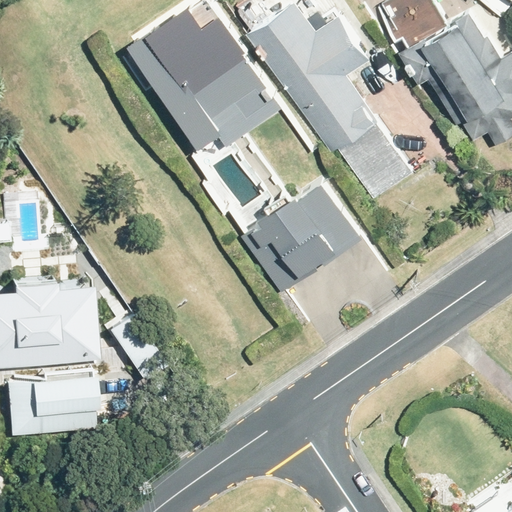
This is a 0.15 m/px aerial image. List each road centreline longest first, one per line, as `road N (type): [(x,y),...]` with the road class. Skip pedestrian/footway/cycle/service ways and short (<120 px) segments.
road 1 (residential): [(511,263),(292,415)]
road 2 (residential): [(292,415),(154,511)]
